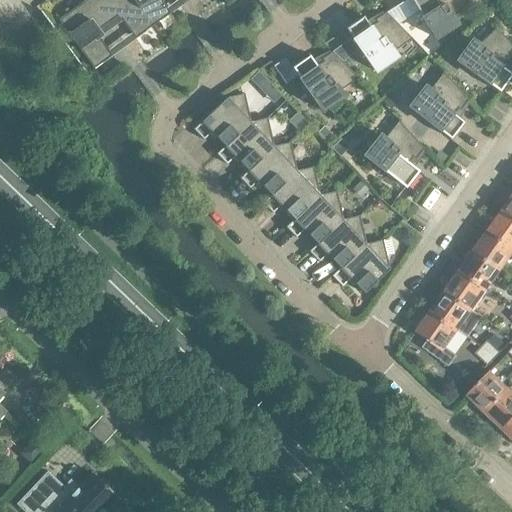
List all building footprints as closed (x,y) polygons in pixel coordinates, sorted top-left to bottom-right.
[(97,32),(107,25),(89,0),(88,0),(59,21),(95,70),(113,57),(98,37),(100,36),(97,32)] [(153,27),(133,0),(89,0),(107,25),(118,17),(120,21),(122,20),(136,40),(153,27)] [(133,0),(153,27),(171,14),(160,0),(133,0)] [(411,0),(437,39),(458,25),(454,18),(470,3),(467,0),(411,0)] [(353,39),(333,53),(343,62),(359,50),(360,49),(377,73),(398,58),(393,51),(408,36),(412,41),(413,40),(386,13),(376,21),(377,23),(371,28),(364,17),(354,24),(346,29),(353,39)] [(509,64),(511,59),(511,45),(510,42),(505,38),(501,34),(495,30),(479,46),(473,41),(458,61),(500,92),(511,76),(511,75),(502,68),(507,62),(509,64)] [(339,90),(354,75),(358,80),(359,79),(343,62),(333,53),(322,60),(324,63),(317,67),(310,57),(293,69),(323,112),(344,97),(339,90)] [(258,72),(250,80),(274,104),(282,97),(258,72)] [(426,87),(410,107),(451,140),(464,123),(454,116),(459,109),(461,111),(470,101),(445,73),(444,74),(448,79),(433,93),(426,87)] [(226,147),(251,123),(245,95),(228,99),(194,130),(204,141),(212,133),(226,147)] [(298,114),(289,123),(301,134),(309,124),(298,114)] [(249,172),(274,148),(267,118),(251,123),(226,147),(217,155),(227,165),(235,158),(249,172)] [(417,160),(425,150),(400,122),(399,123),(403,127),(388,141),(381,136),(365,156),(406,189),(419,172),(409,164),(414,158),(417,160)] [(341,140),(332,149),(340,157),(349,148),(341,140)] [(272,196),(297,172),(290,143),(274,148),(249,172),(240,179),(250,190),(259,182),(272,196)] [(439,151),(434,158),(442,164),(447,158),(439,151)] [(295,220),(320,196),(313,167),(297,172),(272,196),(264,204),(273,214),(282,207),(295,220)] [(361,182),(353,190),(361,198),(369,190),(361,182)] [(318,245),(343,221),(336,191),(320,196),(295,220),(287,228),(297,239),(305,231),(318,245)] [(511,199),(511,202),(509,200),(503,208),(505,209),(503,212),(511,217),(511,199)] [(378,201),(373,206),(376,209),(381,209),(384,206),(378,201)] [(511,217),(503,212),(502,214),(500,213),(495,220),(497,221),(489,232),(511,247),(511,217)] [(341,269),(366,245),(359,216),(343,221),(318,245),(310,252),(320,263),(328,255),(341,269)] [(511,256),(511,247),(489,232),(482,242),(480,241),(475,248),(477,249),(475,251),(502,271),(511,256)] [(366,245),(341,269),(333,277),(343,287),(351,280),(365,295),(390,270),(383,241),(366,245)] [(502,271),(475,251),(474,254),(471,252),(466,260),(468,261),(461,272),(488,291),(502,271)] [(488,291),(461,272),(453,282),(451,281),(446,288),(448,289),(446,292),(474,311),(488,291)] [(483,318),(474,311),(446,292),(445,294),(443,293),(438,300),(440,302),(432,312),(459,331),(469,338),(483,318)] [(459,331),(432,312),(425,323),(423,321),(418,329),(420,330),(418,333),(429,341),(424,349),(450,367),(458,356),(447,349),(459,331)] [(495,335),(489,342),(498,350),(505,343),(495,335)] [(489,342),(482,349),(494,360),(500,353),(498,350),(489,342)] [(494,360),(482,349),(477,354),(489,365),(494,360)] [(487,413),(510,389),(492,372),(469,395),(478,404),(476,406),(482,413),(484,411),(487,413)] [(505,430),(511,422),(511,391),(510,389),(487,413),(496,422),(494,423),(500,430),(502,428),(505,430)] [(105,511),(117,499),(118,499),(118,498),(92,473),(91,474),(75,492),(68,485),(65,488),(47,471),(16,505),(23,511),(105,511)]
